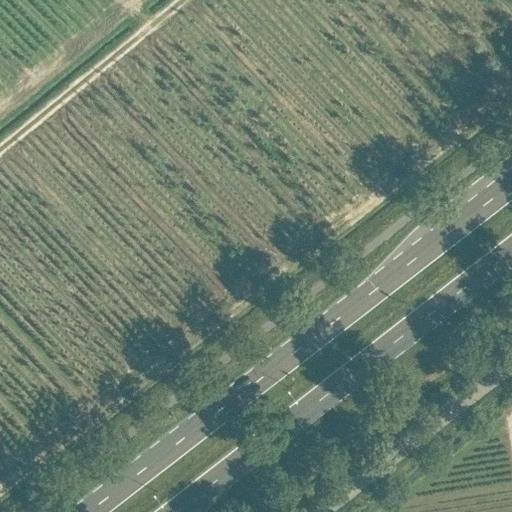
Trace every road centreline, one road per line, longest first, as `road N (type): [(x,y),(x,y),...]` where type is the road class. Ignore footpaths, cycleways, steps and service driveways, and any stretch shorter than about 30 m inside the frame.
road 1 (primary): [(511,188),(93,511)]
road 2 (primary): [(172,511),(511,246)]
road 3 (unclassified): [(321,511),(511,363)]
road 4 (unknown): [(508,511),(481,387)]
